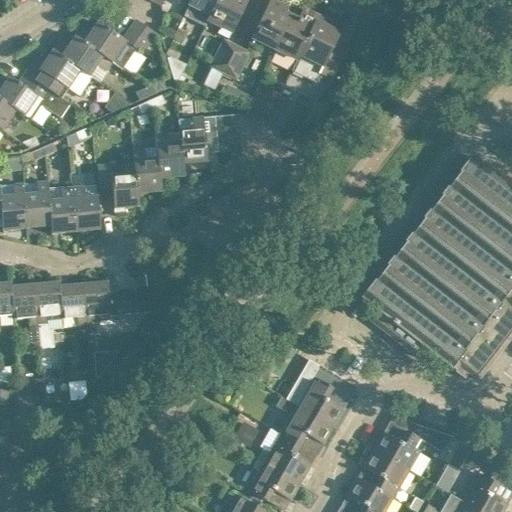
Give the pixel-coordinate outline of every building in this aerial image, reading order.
[(207,23),(218,0),(191,0),(191,1),(183,17),(205,27),(207,23)] [(218,0),(207,23),(219,28),(216,34),(228,39),(247,0),(246,0),(218,0)] [(287,9),(270,1),(249,45),(259,51),(263,44),(275,50),(291,18),(284,14),(287,9)] [(291,18),(275,50),(296,61),(291,72),(318,18),(303,10),(298,21),(291,18)] [(318,18),(291,72),(317,85),(322,75),(330,79),(344,51),(333,45),(338,34),(331,30),(333,25),(318,18)] [(145,28),(135,21),(125,36),(122,40),(125,43),(132,47),(145,28)] [(75,37),(74,38),(112,63),(121,70),(135,50),(132,47),(125,43),(122,40),(98,24),(97,23),(90,33),(82,27),(75,37)] [(142,54),(155,34),(145,28),(132,47),(135,50),(142,54)] [(52,51),(52,52),(89,77),(97,66),(106,72),(112,63),(74,38),(68,47),(59,41),(53,51),(52,51)] [(223,73),(236,48),(224,42),(211,67),(223,73)] [(247,54),(236,48),(223,73),(235,79),(247,54)] [(76,97),(89,77),(52,52),(46,61),(37,55),(24,75),(61,100),(67,91),(76,97)] [(170,58),(166,59),(174,83),(175,83),(178,82),(186,66),(170,58)] [(0,86),(0,100),(15,111),(24,117),(32,122),(42,107),(61,119),(70,106),(61,100),(24,75),(18,84),(9,78),(2,88),(0,86)] [(162,81),(150,86),(154,95),(166,90),(162,81)] [(150,86),(135,93),(139,101),(154,95),(150,86)] [(257,86),(245,110),(243,115),(253,114),(255,110),(269,117),(271,112),(279,97),(257,86)] [(113,93),(103,109),(111,114),(131,105),(113,93)] [(149,101),(153,109),(164,104),(161,96),(149,101)] [(0,129),(1,130),(14,111),(23,117),(24,117),(0,100),(0,129)] [(141,114),(153,109),(149,101),(138,106),(141,114)] [(271,112),(269,117),(279,127),(283,118),(271,112)] [(214,118),(215,130),(239,127),(238,115),(214,118)] [(203,118),(178,120),(179,133),(182,165),(206,162),(206,153),(217,152),(216,141),(215,130),(214,118),(203,119),(203,118)] [(215,130),(216,141),(240,139),(239,127),(215,130)] [(87,128),(75,134),(78,142),(79,142),(91,137),(87,128)] [(179,133),(155,135),(161,192),(160,180),(184,177),(182,165),(179,133)] [(156,148),(133,150),(138,207),(137,195),(161,192),(155,135),(156,148)] [(30,149),(39,145),(35,137),(21,143),(30,149)] [(241,151),(240,139),(216,141),(217,152),(217,153),(241,151)] [(56,152),(53,144),(41,149),(44,157),(56,152)] [(33,162),(44,157),(41,149),(29,154),(33,162)] [(138,207),(133,150),(132,150),(133,163),(123,164),(124,175),(111,176),(110,165),(96,166),(99,200),(112,198),(114,216),(125,215),(124,207),(137,206),(137,207),(138,207)] [(378,311),(370,321),(417,358),(425,348),(464,378),(468,373),(477,380),(503,348),(500,345),(511,329),(511,188),(472,157),(468,164),(456,155),(424,197),(428,199),(392,245),(389,242),(356,284),(367,292),(362,299),(378,311)] [(20,158),(3,159),(5,173),(22,171),(21,167),(20,158)] [(47,182),(23,184),(23,185),(27,229),(50,227),(51,235),(48,191),(47,182)] [(0,186),(0,218),(1,219),(2,226),(2,231),(27,229),(23,185),(23,184),(0,186)] [(100,230),(96,186),(71,189),(75,233),(100,230)] [(71,189),(48,191),(51,235),(75,233),(71,189)] [(62,331),(61,321),(60,316),(61,316),(58,288),(59,287),(59,283),(34,286),(40,350),(55,349),(53,332),(62,331)] [(107,283),(82,285),(87,331),(96,330),(95,316),(109,315),(109,317),(149,313),(146,287),(133,288),(133,291),(108,294),(108,293),(107,283)] [(0,319),(13,319),(12,316),(13,316),(10,288),(11,288),(10,284),(0,284),(0,319)] [(87,331),(82,285),(59,287),(58,288),(61,316),(60,316),(61,321),(76,320),(77,332),(87,331)] [(40,350),(34,286),(11,288),(10,288),(13,316),(12,316),(13,319),(13,323),(29,321),(30,334),(26,334),(27,351),(40,350)] [(308,363),(286,401),(332,428),(343,410),(325,400),(338,378),(320,368),(309,361),(308,363)] [(51,365),(41,365),(43,381),(52,380),(51,365)] [(253,370),(248,378),(260,385),(265,377),(253,370)] [(26,389),(26,390),(43,392),(44,392),(43,381),(25,382),(26,389)] [(67,384),(70,401),(81,400),(86,394),(84,382),(67,384)] [(9,393),(0,390),(0,402),(6,404),(7,403),(9,393)] [(291,416),(281,435),(299,446),(305,435),(322,445),(332,428),(286,401),(286,400),(280,397),(275,407),(291,416)] [(243,421),(232,439),(245,446),(255,429),(243,421)] [(262,449),(257,459),(300,484),(310,466),(293,456),(299,446),(281,435),(270,428),(259,447),(262,449)] [(425,443),(406,432),(400,443),(382,433),(372,451),(408,471),(425,443)] [(447,465),(460,443),(450,437),(437,459),(447,465)] [(458,471),(471,449),(470,449),(460,443),(447,465),(458,471)] [(194,454),(191,461),(198,465),(199,466),(208,450),(200,446),(199,446),(194,454)] [(408,471),(372,451),(362,468),(379,478),(374,488),(373,489),(392,499),(408,471)] [(290,501),(300,484),(257,459),(252,468),(259,472),(248,491),(266,502),(272,491),(290,501)] [(477,474),(461,502),(478,511),(503,511),(507,505),(490,495),(496,484),(477,474)] [(373,489),(374,488),(356,478),(346,496),(363,506),(359,511),(384,511),(392,499),(373,489)] [(230,505),(226,511),(263,511),(229,492),(223,501),(230,505)] [(450,495),(439,511),(478,511),(461,502),(450,495)] [(408,509),(413,511),(416,511),(422,502),(414,498),(408,509)]
